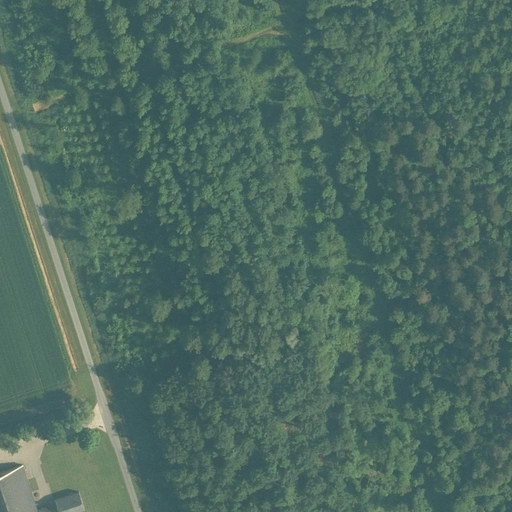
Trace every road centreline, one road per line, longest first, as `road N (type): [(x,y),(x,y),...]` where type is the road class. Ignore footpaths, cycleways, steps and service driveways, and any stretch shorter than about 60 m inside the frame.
road 1 (track): [(439,511),(277,0)]
road 2 (unclassified): [(137,511),(0,88)]
road 3 (track): [(8,114),(353,0)]
